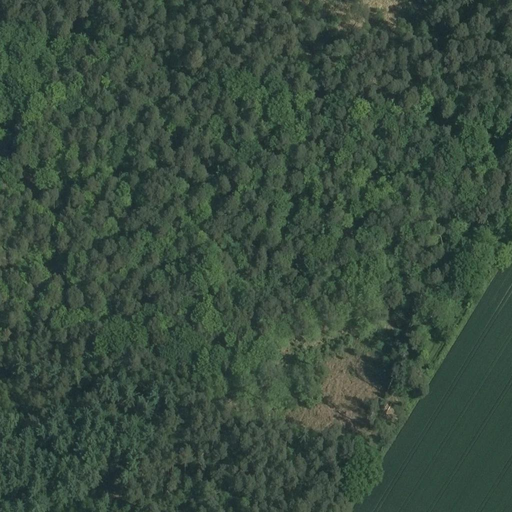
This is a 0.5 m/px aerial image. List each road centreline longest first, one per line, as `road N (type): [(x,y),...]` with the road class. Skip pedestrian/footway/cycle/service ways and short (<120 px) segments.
road 1 (track): [(511,226),(368,463),(0,379)]
road 2 (track): [(511,152),(0,36)]
road 3 (track): [(100,0),(0,186)]
